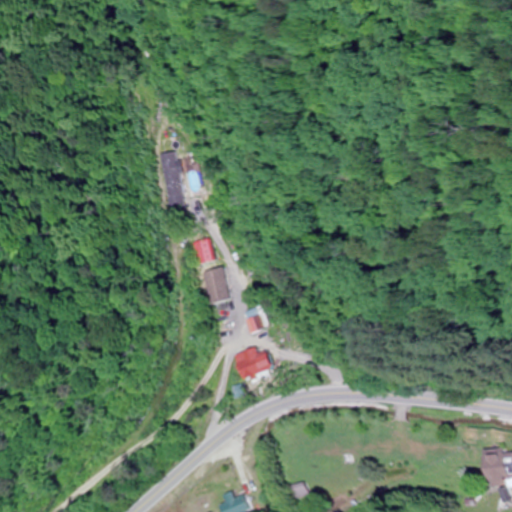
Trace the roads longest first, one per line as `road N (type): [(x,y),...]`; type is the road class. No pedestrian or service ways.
road 1 (primary): [(511,412),(401,396),(312,398),(230,434),(135,511)]
road 2 (residential): [(230,434),(217,408),(236,322),(231,267)]
